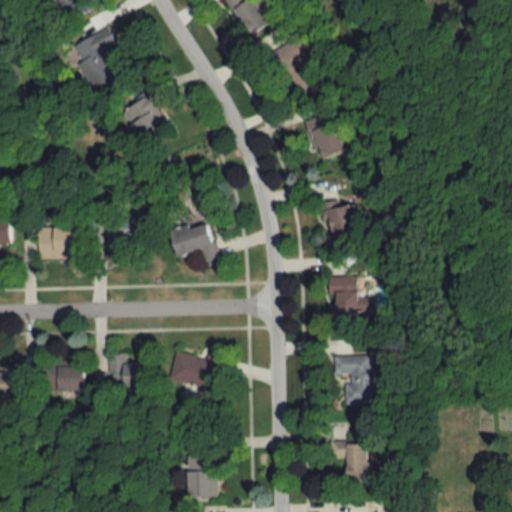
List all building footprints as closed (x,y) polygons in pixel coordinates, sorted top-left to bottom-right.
[(94,8),(91,0),(57,0),(64,19),(94,8)] [(269,25),(253,0),(226,0),(250,37),(269,25)] [(94,88),(119,74),(105,49),(115,43),(106,27),(71,47),(94,88)] [(316,89),(304,56),(308,55),(302,39),(277,49),(295,97),(316,89)] [(166,134),(149,96),(121,109),(139,147),(166,134)] [(344,151),(334,123),(309,131),(319,160),(344,151)] [(358,204),(339,206),(338,201),(320,202),(321,220),(329,220),(331,243),(360,242),(358,204)] [(111,257),(128,257),(128,242),(150,241),(150,213),(129,213),(130,218),(111,219),(111,257)] [(0,243),(10,244),(10,221),(0,220),(0,243)] [(220,259),(210,221),(169,232),(176,258),(200,251),(203,263),(220,259)] [(79,259),(79,228),(38,228),(38,259),(79,259)] [(358,324),(357,276),(331,277),(332,325),(358,324)] [(207,352),(206,358),(174,353),(170,381),(220,388),(225,355),(207,352)] [(151,363),(125,363),(125,355),(110,355),(110,387),(151,387),(151,363)] [(346,405),(377,405),(376,356),(334,356),(334,374),(346,374),(346,405)] [(44,392),(83,392),(83,364),(44,364),(44,392)] [(18,367),(0,367),(0,396),(17,396),(18,367)] [(366,442),(329,442),(329,459),(343,459),(343,475),(366,475),(366,442)] [(186,456),(186,497),(217,497),(217,456),(186,456)]
